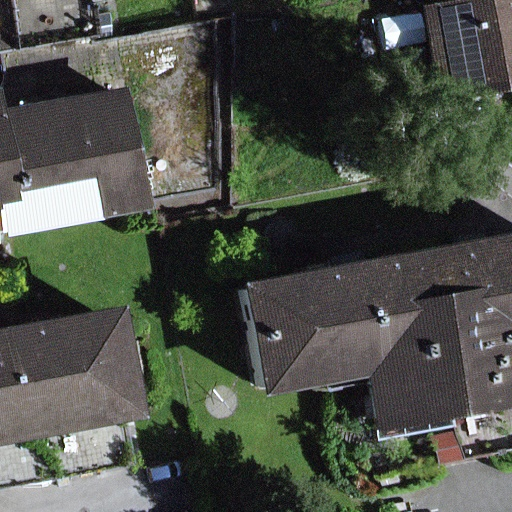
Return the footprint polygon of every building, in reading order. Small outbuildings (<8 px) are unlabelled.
[(0,0),(0,46),(23,41),(14,0),(0,0)] [(511,0),(444,0),(422,5),(444,107),(511,92),(511,0)] [(0,235),(150,204),(124,80),(1,106),(0,102),(0,235)] [(511,228),(234,287),(258,397),(364,375),(377,434),(511,405),(511,228)] [(108,301),(0,324),(0,440),(132,413),(108,301)]
